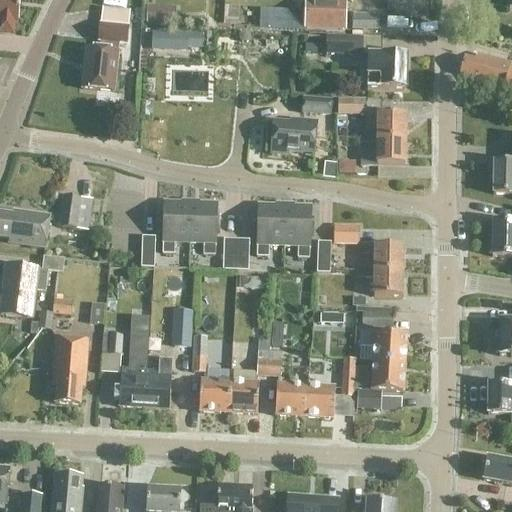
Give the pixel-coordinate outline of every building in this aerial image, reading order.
[(0,0),(0,35),(13,36),(14,24),(18,24),(20,0),(0,0)] [(391,0),(391,15),(430,16),(430,0),(391,0)] [(304,31),(345,32),(346,4),(305,2),(304,31)] [(146,8),(146,25),(161,25),(161,8),(146,8)] [(378,16),(352,16),(352,31),(378,31),(378,16)] [(129,29),(100,25),(98,43),(100,43),(99,51),(87,50),(82,90),(114,94),(119,45),(127,46),(129,29)] [(187,34),(152,33),(152,51),(186,53),(187,34)] [(363,39),(326,37),(326,56),(362,57),(363,39)] [(511,65),(476,56),(475,61),(465,59),(460,76),(469,78),(467,85),(502,94),(501,97),(511,100),(511,69),(510,68),(511,65)] [(382,57),(368,57),(367,89),(406,90),(407,58),(382,57)] [(302,115),(331,117),(332,102),(303,100),(302,115)] [(338,116),(365,117),(366,102),(338,101),(338,116)] [(405,141),(406,116),(378,116),(377,135),(361,134),(361,144),(377,144),(377,140),(405,141)] [(317,124),(290,121),(290,125),(274,124),(271,155),(288,157),(288,153),(314,155),(317,124)] [(405,167),(405,141),(377,140),(377,144),(377,159),(361,158),(360,168),(378,168),(378,166),(405,167)] [(338,175),(354,175),(355,163),(338,163),(338,175)] [(511,164),(494,164),(493,196),(511,196),(511,164)] [(92,201),(65,197),(60,229),(88,233),(92,201)] [(189,245),(191,204),(164,203),(163,255),(174,256),(175,245),(189,245)] [(215,257),(217,205),(191,204),(189,245),(204,246),(203,257),(215,257)] [(283,248),(285,207),(259,206),(257,258),(269,259),(269,248),(283,248)] [(309,260),(311,208),(285,207),(283,248),(298,249),(298,260),(309,260)] [(19,217),(0,213),(0,239),(10,240),(9,245),(45,250),(50,218),(19,214),(19,217)] [(511,224),(493,225),(492,259),(511,258),(511,224)] [(334,246),(350,246),(351,240),(359,241),(359,228),(335,228),(334,246)] [(155,239),(142,239),(141,269),(154,270),(155,239)] [(236,272),(237,242),(224,241),(223,272),(236,272)] [(237,242),(236,272),(248,273),(249,242),(237,242)] [(331,245),(318,244),(317,275),(330,275),(331,245)] [(402,274),(403,249),(376,248),(376,247),(359,246),(359,256),(375,256),(374,271),(374,274),(402,274)] [(64,261),(44,259),(42,272),(6,267),(0,316),(32,320),(35,292),(45,294),(48,273),(63,275),(64,261)] [(374,274),(374,271),(358,270),(358,280),(374,280),(374,299),(402,299),(402,274),(374,274)] [(251,291),(263,291),(263,278),(251,278),(251,291)] [(55,301),(53,314),(71,316),(73,303),(55,301)] [(193,313),(174,312),(172,349),(191,350),(193,313)] [(40,313),(38,325),(38,330),(39,330),(51,332),(53,315),(40,313)] [(362,329),(392,330),(393,315),(363,314),(362,329)] [(344,316),(320,316),(320,325),(343,326),(344,316)] [(511,322),(499,323),(499,358),(511,357),(511,322)] [(29,335),(35,336),(39,330),(38,330),(38,325),(30,324),(29,335)] [(404,365),(406,336),(375,335),(374,364),(404,365)] [(270,348),(281,349),(282,337),(271,336),(270,348)] [(108,357),(121,358),(123,338),(109,337),(108,357)] [(88,341),(56,339),(53,372),(54,372),(52,388),(56,388),(55,405),(81,407),(82,390),(85,390),(88,341)] [(146,372),(148,340),(131,339),(129,371),(122,371),(121,385),(120,385),(119,409),(144,410),(146,372)] [(193,359),(206,360),(207,339),(194,339),(193,359)] [(258,353),(269,353),(270,341),(259,341),(258,353)] [(268,379),(269,353),(258,353),(256,378),(268,379)] [(269,353),(268,379),(280,380),(282,354),(269,353)] [(206,375),(206,360),(193,359),(193,375),(206,375)] [(170,388),(172,362),(159,361),(159,373),(146,372),(144,410),(169,412),(171,388),(170,388)] [(342,376),(355,377),(356,362),(343,361),(342,376)] [(404,365),(374,364),(372,393),(403,394),(404,365)] [(354,399),(355,377),(342,376),(341,398),(354,399)] [(228,415),(230,385),(201,383),(199,414),(228,415)] [(511,384),(488,384),(488,416),(511,417),(511,425),(511,384)] [(257,417),(259,386),(230,385),(228,415),(257,417)] [(304,419),(306,389),(277,387),(275,418),(304,419)] [(333,421),(335,390),(306,389),(304,419),(333,421)] [(368,393),(358,393),(356,411),(381,412),(381,399),(367,398),(368,393)] [(511,487),(511,463),(487,460),(483,482),(511,487)] [(0,503),(7,505),(9,471),(0,469),(0,503)] [(82,478),(56,476),(52,511),(80,511),(83,489),(81,489),(82,478)] [(98,511),(120,511),(122,491),(110,490),(110,489),(100,488),(98,511)] [(200,509),(199,511),(251,511),(252,489),(218,488),(217,509),(200,509)] [(146,511),(179,511),(181,493),(148,491),(146,511)] [(20,511),(41,511),(43,497),(21,496),(20,511)] [(337,511),(339,501),(288,498),(287,511),(337,511)] [(394,511),(395,505),(367,503),(366,511),(394,511)]
